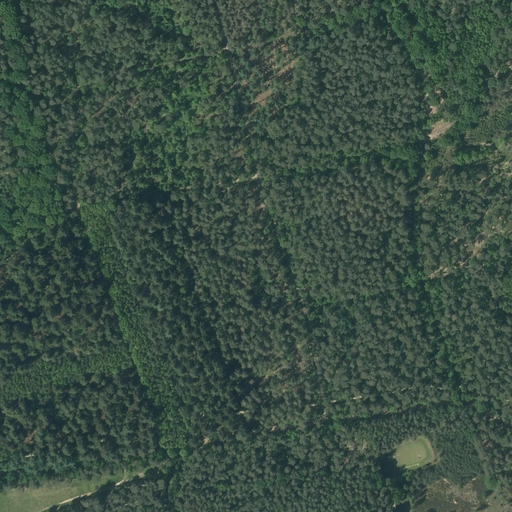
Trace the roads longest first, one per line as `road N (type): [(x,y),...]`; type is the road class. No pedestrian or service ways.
road 1 (track): [(93,0),(76,53),(76,203),(166,447)]
road 2 (track): [(304,308),(259,176),(218,0)]
road 3 (track): [(206,441),(466,398)]
road 4 (track): [(206,441),(0,475)]
road 5 (track): [(52,156),(11,0)]
road 6 (track): [(379,0),(425,90),(425,141)]
road 7 (track): [(425,141),(413,229),(422,280)]
road 8 (track): [(422,280),(304,308)]
